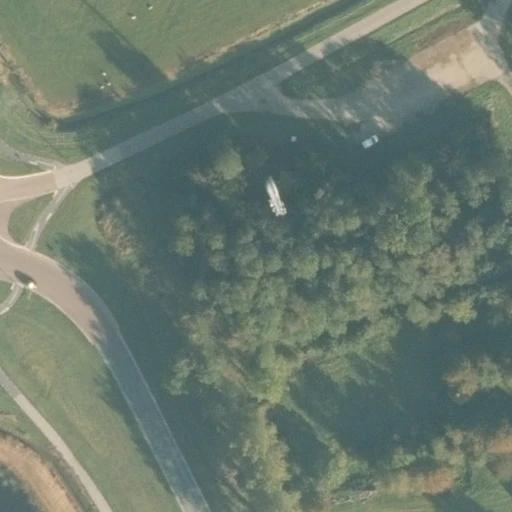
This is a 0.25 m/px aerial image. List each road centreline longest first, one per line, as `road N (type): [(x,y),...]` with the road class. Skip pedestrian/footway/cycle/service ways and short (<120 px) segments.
road 1 (unclassified): [(0,187),(66,175),(413,0)]
road 2 (track): [(262,511),(223,373),(406,294),(511,264)]
road 3 (primary): [(195,511),(94,320),(43,275),(0,260)]
